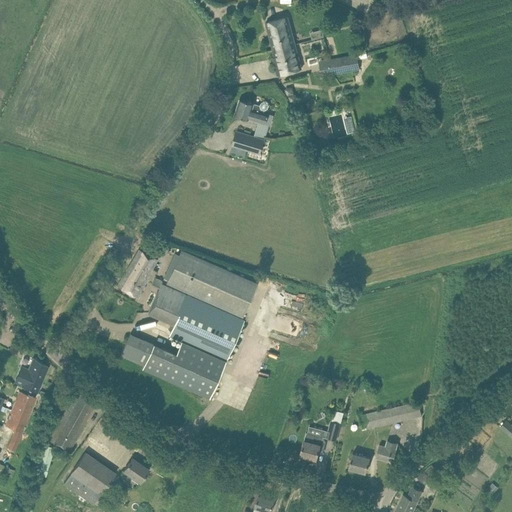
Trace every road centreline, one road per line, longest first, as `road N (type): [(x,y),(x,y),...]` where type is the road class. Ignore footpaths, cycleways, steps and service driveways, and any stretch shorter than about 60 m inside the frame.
road 1 (unclassified): [(57,363),(140,207),(215,112),(229,63),(213,14),(199,0)]
road 2 (unclassified): [(380,507),(186,454),(157,441),(57,363)]
road 3 (unclassified): [(380,507),(394,481),(511,384)]
